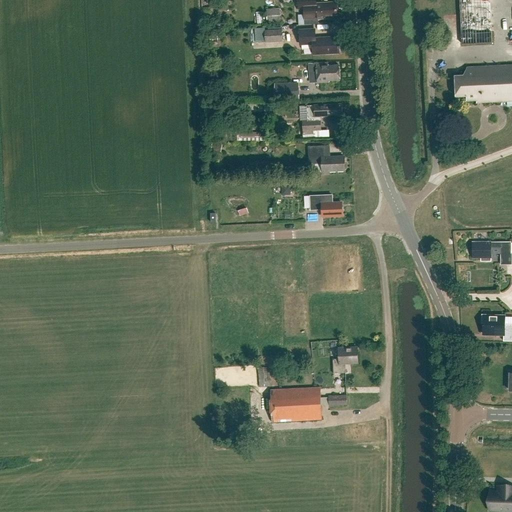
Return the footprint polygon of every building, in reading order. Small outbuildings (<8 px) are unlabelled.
[(297,0),(298,10),(304,9),(305,25),(318,25),(318,19),(325,19),(325,16),(337,15),(336,3),(316,4),(315,0),(297,0)] [(267,24),(280,23),(279,9),(266,9),(267,24)] [(265,43),(282,42),(281,30),(264,31),(265,43)] [(315,39),(314,30),(300,31),(300,45),(312,44),(313,55),(339,54),(338,38),(315,39)] [(328,66),(328,63),(314,64),(314,66),(311,66),(312,84),(319,83),(319,84),(327,83),(329,81),(340,81),(339,66),(328,66)] [(477,101),(477,104),(511,102),(511,65),(467,68),(463,76),(455,77),(456,97),(467,97),(467,102),(477,101)] [(275,101),(300,100),(299,86),(275,87),(275,101)] [(263,105),(263,104),(240,105),(240,113),(264,112),(272,111),(272,105),(263,105)] [(342,115),(341,105),(322,106),(322,105),(314,106),(299,107),(299,116),(307,116),(308,121),(302,121),(303,135),(313,134),(313,132),(320,131),(319,119),(318,119),(318,116),(342,115)] [(238,141),(266,141),(266,133),(238,133),(238,141)] [(212,143),(211,151),(221,152),(222,144),(212,143)] [(324,157),(323,146),(309,147),(309,164),(322,164),(323,174),(329,174),(329,171),(345,171),(344,157),(324,157)] [(257,174),(270,173),(270,164),(256,164),(257,174)] [(290,187),(282,187),(282,195),(288,195),(290,193),(290,187)] [(332,204),(332,196),(310,197),(310,200),(310,208),(311,211),(319,210),(319,209),(322,209),(323,217),(342,216),(341,203),(332,204)] [(511,266),(511,246),(511,243),(474,242),(473,258),(491,259),(492,248),(502,248),(501,266),(511,266)] [(511,341),(511,324),(505,325),(505,317),(490,316),(490,315),(483,315),(482,323),(484,323),(483,334),(504,335),(504,341),(511,341)] [(332,374),(345,373),(344,364),(357,363),(356,348),(338,349),(338,359),(332,359),(332,374)] [(267,367),(258,368),(259,387),(269,386),(267,367)] [(272,422),(322,420),(320,388),(270,391),(272,422)] [(329,406),(347,406),(346,396),(328,397),(329,406)] [(490,492),(490,510),(511,511),(511,487),(498,487),(497,492),(490,492)]
